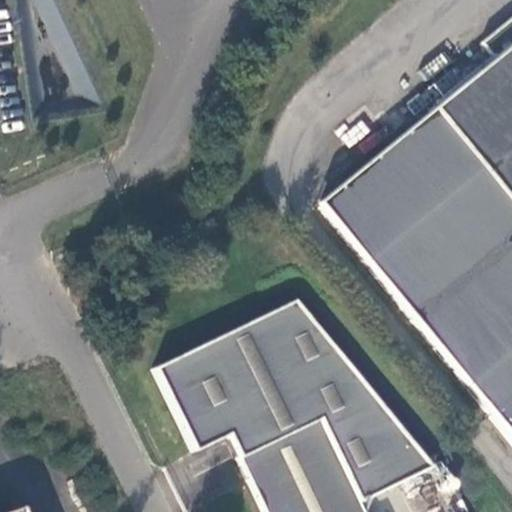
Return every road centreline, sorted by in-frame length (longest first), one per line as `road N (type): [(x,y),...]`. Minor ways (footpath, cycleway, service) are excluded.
road 1 (unknown): [(511,469),(284,191),(295,137),(316,112),(460,0)]
road 2 (unclassified): [(6,223),(150,511)]
